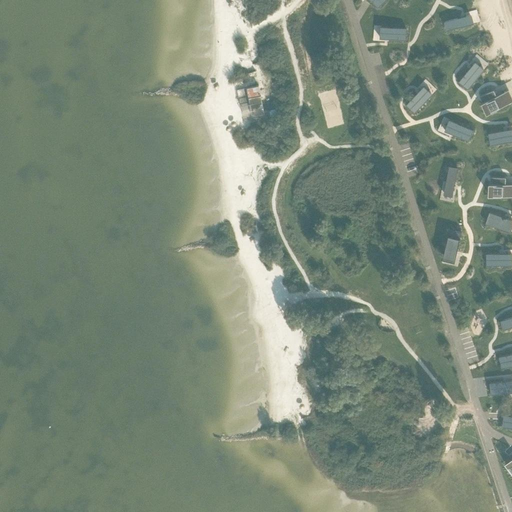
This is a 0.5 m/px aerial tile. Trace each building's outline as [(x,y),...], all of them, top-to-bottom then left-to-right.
[(422,37),(412,39),(413,46),(423,44),(422,37)] [(258,84),(246,86),(247,94),(259,93),(258,84)] [(511,101),(511,96),(509,89),(485,99),(489,111),(511,101)] [(263,106),(260,96),(250,98),(253,108),(263,106)] [(277,106),(270,108),(272,116),(279,115),(277,106)] [(511,182),(493,183),(493,195),(511,194),(511,182)] [(449,229),(443,255),(455,258),(461,232),(449,229)] [(511,413),(511,412),(494,417),(496,425),(511,421),(511,413)] [(504,447),(511,444),(511,434),(501,438),(504,447)]
